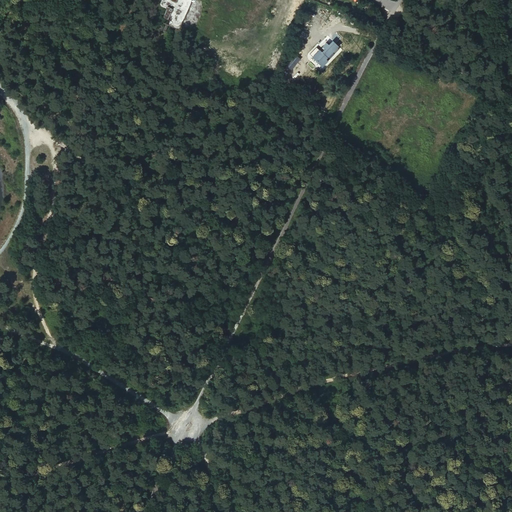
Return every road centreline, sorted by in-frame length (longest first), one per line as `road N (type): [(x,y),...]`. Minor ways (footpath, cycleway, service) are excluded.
road 1 (track): [(511,343),(408,359),(186,426)]
road 2 (track): [(186,426),(0,480)]
